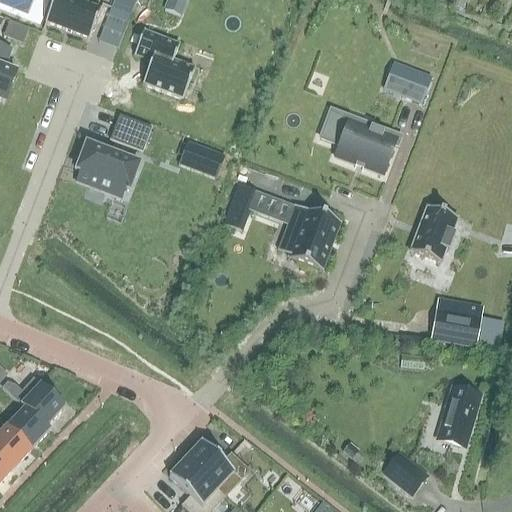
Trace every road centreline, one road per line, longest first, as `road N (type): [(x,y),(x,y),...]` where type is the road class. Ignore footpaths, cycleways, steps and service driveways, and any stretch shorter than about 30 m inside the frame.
road 1 (residential): [(340,203),(364,212),(333,296),(282,311),(180,416)]
road 2 (residential): [(52,63),(82,74),(0,290)]
road 3 (residential): [(0,325),(149,388),(180,416)]
